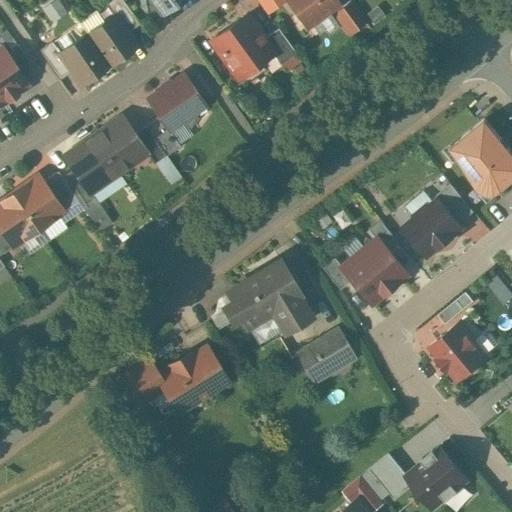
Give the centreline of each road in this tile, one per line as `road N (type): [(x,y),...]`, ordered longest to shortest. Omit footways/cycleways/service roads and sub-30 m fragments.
road 1 (tertiary): [(0,443),(185,281),(488,52)]
road 2 (tertiary): [(458,18),(261,189),(0,387)]
road 3 (residential): [(511,495),(388,338),(511,236)]
road 4 (residential): [(0,165),(157,58),(175,31),(219,0)]
